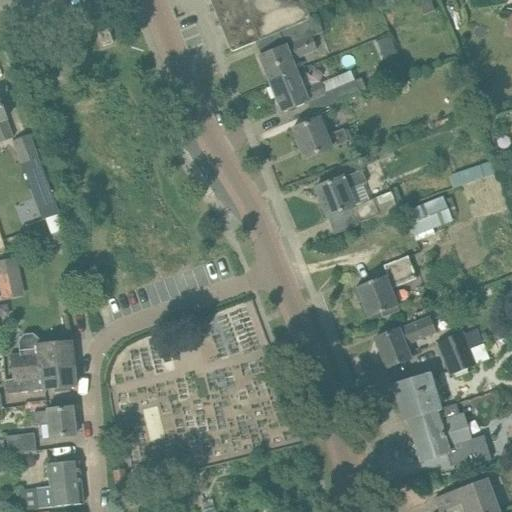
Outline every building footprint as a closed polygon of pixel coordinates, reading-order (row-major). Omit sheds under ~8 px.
[(280,33),(280,35),(318,20),(317,19),(316,16),(309,19),(300,0),(210,0),(231,50),(230,50),(231,52),(280,33)] [(435,12),(431,0),(420,4),(424,16),(435,12)] [(326,16),(317,19),(318,20),(280,35),(284,45),(259,56),(269,81),(295,71),(291,60),(316,50),(311,38),(323,33),(322,31),(331,28),(326,16)] [(108,29),(97,33),(102,47),(114,43),(108,29)] [(390,37),(382,40),(387,54),(395,51),(390,37)] [(295,71),(269,81),(282,113),(326,96),(330,107),(361,94),(354,80),(324,92),(320,82),(302,89),(295,71)] [(53,72),(48,74),(52,86),(57,85),(53,72)] [(0,101),(0,142),(12,138),(6,120),(7,120),(0,101)] [(326,136),(319,118),(292,129),(304,160),(332,148),(331,148),(348,141),(344,129),(326,136)] [(37,158),(29,135),(14,141),(22,164),(37,158)] [(493,175),(489,164),(452,176),(455,188),(493,175)] [(342,177),(315,188),(327,218),(328,218),(335,235),(358,225),(357,224),(378,215),(380,218),(405,208),(396,187),(390,190),(391,192),(355,206),(348,190),(367,182),(362,170),(343,178),(342,177)] [(444,200),(443,198),(405,213),(416,242),(435,234),(433,229),(453,221),(451,217),(458,215),(451,198),(444,200)] [(64,230),(46,237),(50,247),(68,242),(64,230)] [(417,279),(408,256),(384,266),(388,275),(355,288),(367,319),(381,313),(383,318),(399,311),(391,289),(417,279)] [(16,258),(0,260),(0,287),(3,300),(24,296),(16,258)] [(27,269),(30,302),(45,300),(42,268),(27,269)] [(436,332),(430,317),(398,330),(397,329),(375,338),(387,369),(410,359),(405,345),(436,332)] [(443,360),(471,348),(483,344),(477,329),(464,334),(463,332),(436,343),(443,360)] [(40,369),(74,366),(72,342),(40,345),(40,339),(33,333),(23,335),(18,342),(20,355),(10,356),(13,380),(41,377),(40,369)] [(478,364),(471,348),(443,360),(449,375),(478,364)] [(41,377),(13,380),(6,381),(7,393),(54,389),(55,392),(70,391),(70,387),(76,387),(74,366),(40,369),(41,377)] [(439,410),(429,376),(394,387),(404,419),(412,417),(415,427),(411,428),(421,460),(448,452),(447,448),(469,442),(462,416),(460,417),(456,404),(439,410)] [(46,411),(33,413),(34,425),(48,424),(50,439),(75,436),(72,407),(46,410),(46,411)] [(36,451),(34,433),(6,437),(8,454),(36,451)] [(50,487),(21,490),(23,511),(83,504),(78,462),(48,465),(50,487)] [(114,471),(117,490),(127,488),(124,469),(114,471)] [(464,511),(497,511),(498,511),(486,480),(435,499),(439,511),(461,503),(464,511)] [(269,511),(279,511),(278,503),(268,506),(269,511)]
